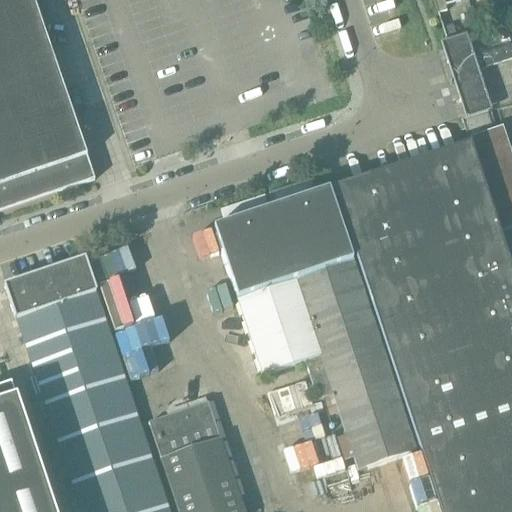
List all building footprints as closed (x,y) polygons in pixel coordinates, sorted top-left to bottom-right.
[(0,0),(0,213),(94,182),(31,0),(0,0)] [(467,0),(431,0),(437,16),(446,13),(444,8),(467,0)] [(442,30),(447,43),(456,40),(452,27),(442,30)] [(511,46),(452,66),(456,79),(511,60),(511,46)] [(511,511),(511,275),(499,235),(511,230),(511,160),(502,129),(492,133),(486,115),(488,114),(488,113),(461,121),(469,146),(333,191),(438,511),(511,511)] [(262,380),(305,366),(317,403),(332,398),(357,474),(415,455),(328,192),(213,231),(237,303),(262,380)] [(131,270),(124,250),(101,258),(108,278),(131,270)] [(16,321),(80,511),(167,511),(139,427),(95,295),(96,294),(84,260),(3,287),(14,321),(16,321)] [(270,393),(277,416),(308,405),(301,383),(270,393)] [(51,511),(10,387),(0,390),(0,511),(51,511)] [(177,511),(242,511),(207,405),(148,425),(177,511)]
